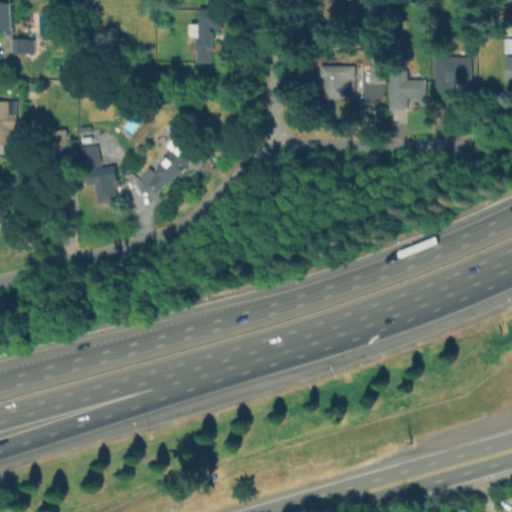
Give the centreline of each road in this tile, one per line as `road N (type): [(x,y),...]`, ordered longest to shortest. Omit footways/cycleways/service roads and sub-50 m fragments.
road 1 (residential): [(511,144),(271,150),(203,211),(161,236),(0,277)]
road 2 (motorway): [(511,219),(342,288),(159,339)]
road 3 (motorway): [(201,372),(423,301),(511,263)]
road 4 (primary): [(511,450),(302,511)]
road 5 (motorway): [(0,452),(139,406),(201,372)]
road 6 (motorway): [(0,418),(137,379),(201,372)]
road 7 (motorway): [(159,339),(0,381)]
road 8 (residential): [(272,0),(271,150)]
